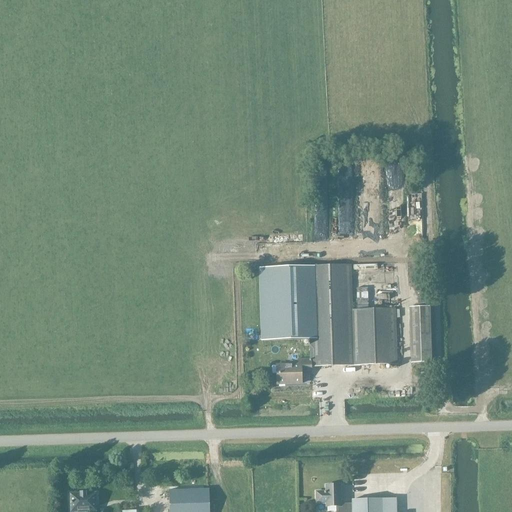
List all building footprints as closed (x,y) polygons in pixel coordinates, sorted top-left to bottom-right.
[(335,242),(351,242),(352,233),(336,232),(335,242)] [(350,265),(307,267),(261,268),(263,341),(310,339),(311,360),(311,367),(397,364),(395,309),(352,310),(350,265)] [(429,307),(409,308),(411,364),(431,363),(429,307)] [(298,365),(276,366),(277,385),(301,384),(301,371),(311,371),(311,367),(311,360),(298,360),(298,365)] [(340,485),(325,486),(325,492),(316,492),(316,504),(326,504),(326,507),(336,507),(336,511),(352,511),(352,504),(340,504),(340,485)] [(209,511),(209,490),(169,491),(169,511),(209,511)] [(86,492),(79,492),(79,493),(69,493),(69,511),(96,511),(96,493),(86,493),(86,492)] [(396,511),(396,499),(352,500),(352,504),(352,511),(396,511)]
